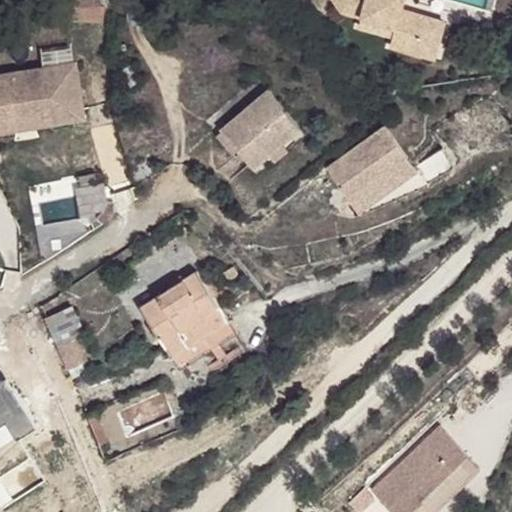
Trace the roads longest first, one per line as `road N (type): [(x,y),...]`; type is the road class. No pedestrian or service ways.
road 1 (track): [(511,227),(208,511)]
road 2 (unknown): [(121,213),(92,247),(0,302)]
